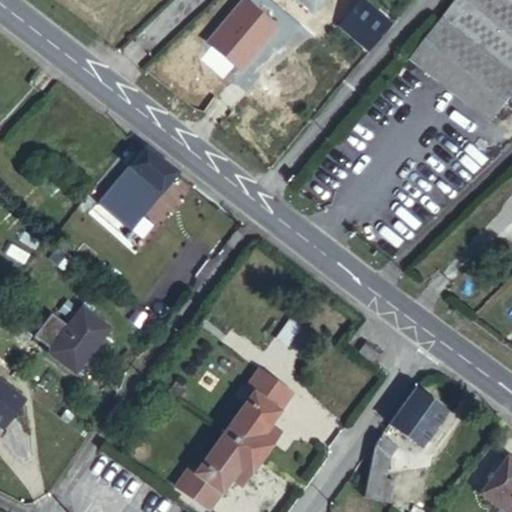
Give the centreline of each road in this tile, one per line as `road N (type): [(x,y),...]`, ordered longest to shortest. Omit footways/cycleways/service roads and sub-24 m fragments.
road 1 (residential): [(260,205),(34,511)]
road 2 (secondary): [(260,205),(0,3)]
road 3 (unknown): [(260,205),(429,0)]
road 4 (residential): [(429,331),(302,511)]
road 5 (secondary): [(429,331),(260,205)]
